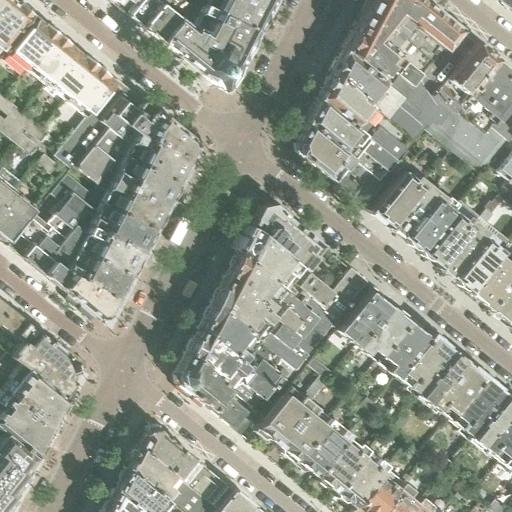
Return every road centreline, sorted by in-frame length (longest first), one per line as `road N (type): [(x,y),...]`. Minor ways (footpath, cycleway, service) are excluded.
road 1 (residential): [(240,144),(511,365)]
road 2 (residential): [(240,144),(123,369)]
road 3 (residential): [(62,0),(240,144)]
road 4 (residential): [(296,511),(123,369)]
road 5 (residential): [(314,0),(240,144)]
road 6 (residential): [(123,369),(49,511)]
road 7 (residential): [(123,369),(0,270)]
